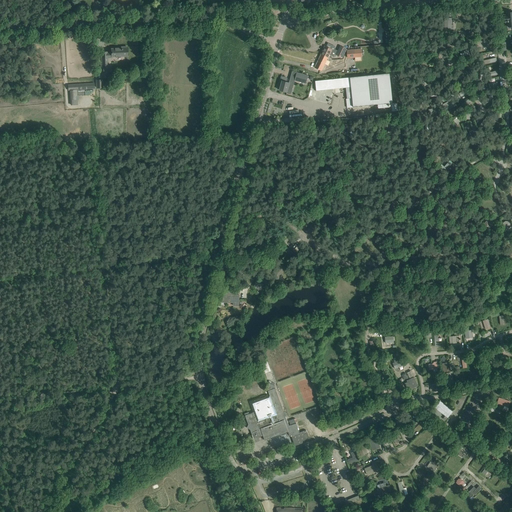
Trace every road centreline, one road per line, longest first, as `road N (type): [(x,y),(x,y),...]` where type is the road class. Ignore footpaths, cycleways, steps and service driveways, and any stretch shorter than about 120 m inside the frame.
road 1 (unclassified): [(254,511),(211,412),(199,344),(276,42)]
road 2 (unclassified): [(276,42),(208,15),(0,29)]
road 3 (unknown): [(254,281),(275,233),(273,202),(313,246),(365,252),(383,266)]
road 4 (unclassified): [(284,18),(486,0)]
road 5 (unknown): [(383,266),(393,230),(434,188),(477,158),(500,161)]
road 6 (unknown): [(443,425),(398,479),(384,460),(404,445),(383,413)]
road 7 (unknown): [(395,400),(365,341),(383,266)]
road 8 (unknown): [(428,397),(423,355),(469,351),(511,332)]
